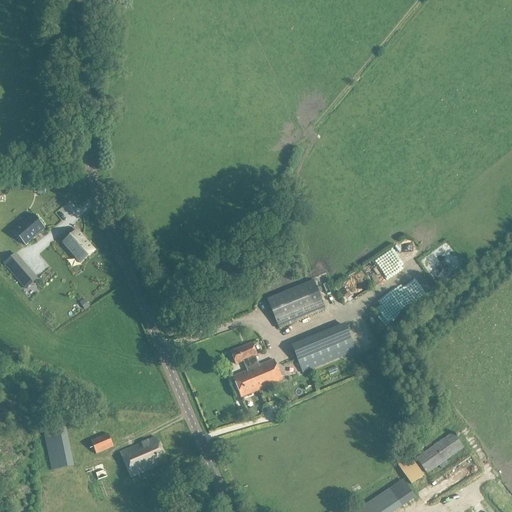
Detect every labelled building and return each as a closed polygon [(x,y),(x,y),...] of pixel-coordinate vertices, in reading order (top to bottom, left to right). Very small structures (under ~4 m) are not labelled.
[(32,214),(12,231),(25,246),(45,229),(32,214)] [(77,231),(63,243),(81,263),(95,251),(77,231)] [(0,277),(2,279),(12,262),(0,254),(0,277)] [(60,254),(47,267),(70,291),(83,279),(60,254)] [(22,263),(12,272),(19,280),(29,271),(22,263)] [(398,269),(392,271),(396,277),(401,275),(398,269)] [(24,288),(41,307),(58,291),(41,273),(24,288)] [(305,285),(267,300),(275,320),(279,330),(326,311),(314,281),(305,285)] [(85,300),(80,303),(84,310),(89,307),(85,300)] [(398,323),(413,314),(408,305),(392,314),(398,323)] [(251,343),(230,352),(236,365),(243,362),(247,371),(232,377),(241,398),(282,381),(273,360),(259,366),(255,357),(257,356),(251,343)] [(353,345),(300,367),(303,373),(356,351),(353,345)] [(452,433),(416,458),(427,473),(463,448),(452,433)] [(107,434),(90,441),(96,455),(113,447),(107,434)] [(155,438),(120,453),(130,477),(166,462),(155,438)] [(402,475),(413,491),(425,483),(414,467),(402,475)] [(102,471),(86,478),(91,490),(107,483),(102,471)] [(108,487),(100,489),(102,499),(109,498),(108,487)]
